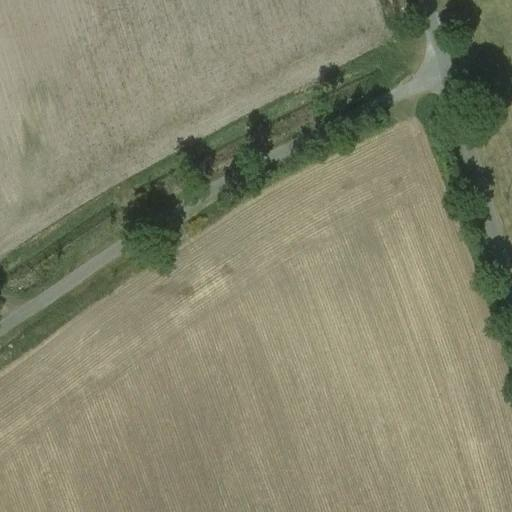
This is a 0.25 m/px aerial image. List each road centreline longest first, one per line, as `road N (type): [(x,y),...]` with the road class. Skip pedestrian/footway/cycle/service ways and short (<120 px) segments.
road 1 (unclassified): [(445,70),(190,203),(0,319)]
road 2 (unclassified): [(511,288),(445,70)]
